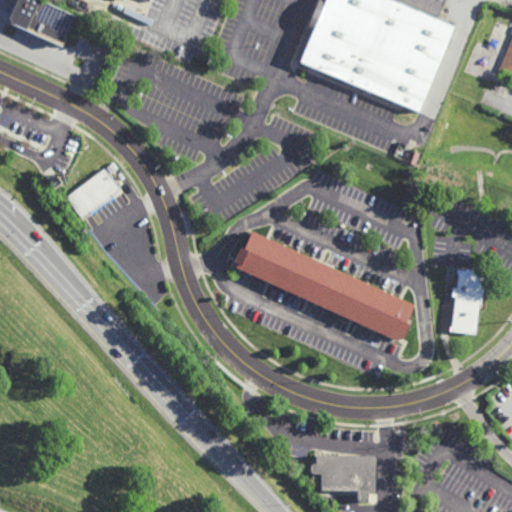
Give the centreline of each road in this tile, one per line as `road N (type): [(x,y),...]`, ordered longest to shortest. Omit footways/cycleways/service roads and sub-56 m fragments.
road 1 (residential): [(511,344),(460,386),(396,406),(342,406),(272,381),(227,345),(201,310),(162,194),(134,151),(101,121),(0,70)]
road 2 (motorway): [(280,511),(0,202)]
